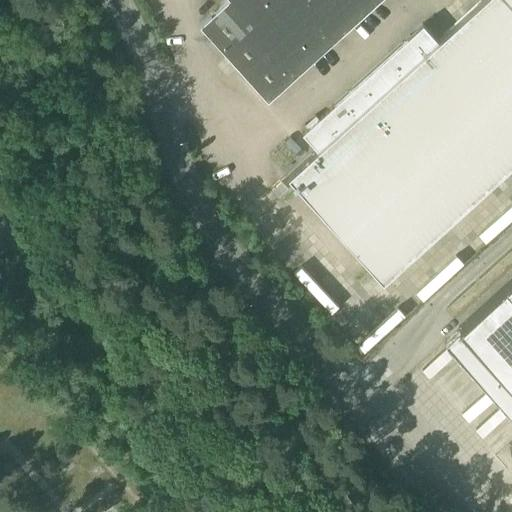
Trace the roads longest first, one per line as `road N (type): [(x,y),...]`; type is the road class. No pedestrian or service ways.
road 1 (residential): [(459,511),(211,231),(182,177),(115,0)]
road 2 (unknown): [(511,236),(343,385)]
